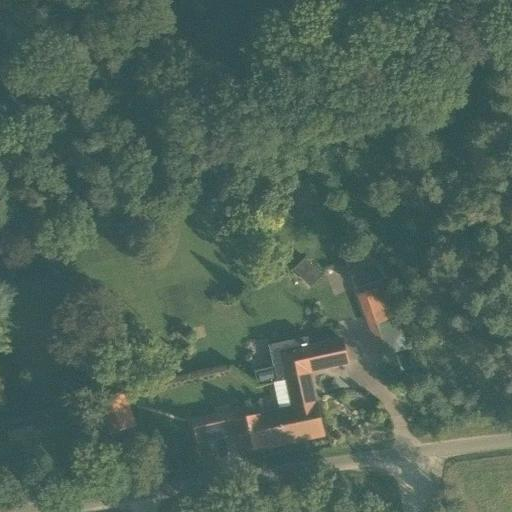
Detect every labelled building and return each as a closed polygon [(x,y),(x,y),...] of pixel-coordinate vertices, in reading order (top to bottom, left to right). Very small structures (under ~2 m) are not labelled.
[(388,277),(383,264),(380,265),(376,252),(362,257),(347,262),(356,288),(385,278),(388,277)] [(307,257),(296,268),(312,285),(323,275),(307,257)] [(388,307),(382,289),(361,296),(367,314),(366,314),(371,330),(397,322),(391,306),(388,307)] [(277,383),(285,381),(291,409),(266,414),(268,420),(263,421),(261,415),(236,421),(234,413),(193,422),(197,442),(219,437),(217,431),(238,426),(244,453),(324,435),(318,412),(316,412),(308,372),(346,364),(341,338),(310,345),(308,337),(269,346),(277,383)] [(94,417),(99,415),(122,405),(118,394),(89,406),(94,417)]
